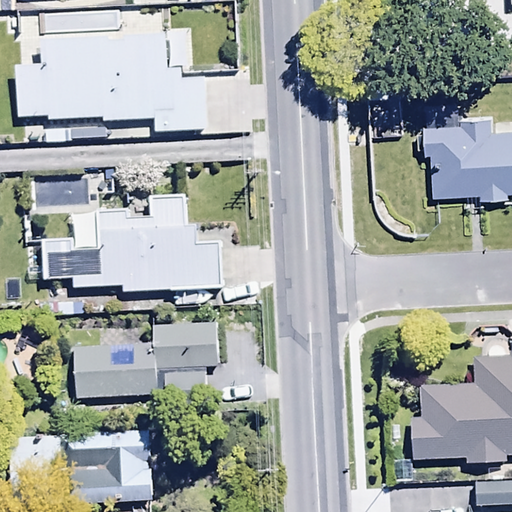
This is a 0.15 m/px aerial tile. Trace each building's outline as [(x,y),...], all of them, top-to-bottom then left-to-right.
[(41,68),(14,69),(15,121),(48,120),(48,124),(102,123),(102,126),(153,125),(153,136),(203,135),(202,82),(180,82),(179,70),(165,70),(164,38),(40,41),(41,68)] [(428,160),(430,201),(479,199),(479,204),(510,203),(510,199),(511,198),(511,132),(492,134),(491,122),(457,123),(457,130),(423,132),(424,160),(428,160)] [(72,242),(42,243),(44,282),(71,281),(71,293),(124,291),(124,296),(134,295),(134,313),(167,311),(166,294),(222,292),(220,246),(196,247),(195,228),(187,228),(186,198),(150,200),(151,220),(126,221),(125,213),(96,214),(97,252),(73,253),(72,242)] [(73,350),(75,401),(163,398),(163,409),(206,408),(205,376),(217,376),(215,325),(152,328),(153,347),(73,350)] [(511,460),(511,354),(506,355),(507,361),(502,362),(501,335),(479,335),(479,362),(472,362),(473,387),(418,389),(419,421),(409,421),(410,464),(466,463),(466,468),(508,467),(508,461),(511,460)] [(11,440),(13,485),(60,483),(61,507),(151,504),(148,434),(11,440)] [(511,484),(474,486),(475,509),(511,508),(511,484)]
